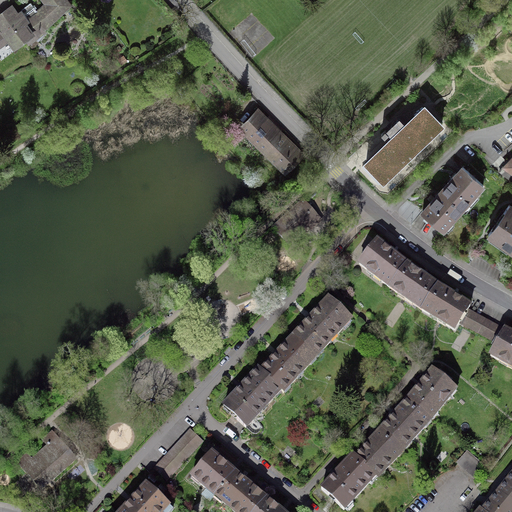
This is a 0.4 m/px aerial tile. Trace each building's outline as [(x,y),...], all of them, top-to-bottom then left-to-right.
[(25,40),(33,47),(45,33),(44,32),(45,31),(44,29),(70,5),(66,0),(43,0),(46,4),(42,8),(37,12),(35,9),(36,8),(35,6),(34,5),(33,6),(30,3),(21,10),(22,11),(20,12),(20,11),(16,14),(10,7),(2,13),(0,14),(0,27),(3,31),(0,33),(0,46),(9,40),(15,47),(16,47),(17,49),(23,44),(22,42),(25,40)] [(442,123),(426,106),(399,132),(394,127),(389,133),(391,136),(393,138),(366,164),(382,180),(442,123)] [(257,112),(243,127),(286,169),(300,155),(286,141),(278,133),(282,129),(269,116),(265,120),(257,112)] [(511,158),(504,166),(499,172),(511,181),(511,180),(511,158)] [(452,179),(441,191),(461,209),(483,185),(463,166),(452,179)] [(461,209),(441,191),(432,201),(422,211),(443,230),(461,209)] [(304,202),(274,229),(288,244),(305,228),(308,230),(320,219),(311,209),(304,202)] [(511,250),(511,207),(509,205),(489,234),(511,250)] [(503,270),(511,256),(485,240),(476,255),(489,262),(503,270)] [(377,242),(359,264),(390,288),(407,265),(395,256),(395,255),(393,253),(391,252),(390,252),(377,242)] [(390,288),(422,311),(437,286),(425,277),(423,275),(421,274),(420,274),(407,265),(390,288)] [(455,331),(460,323),(479,334),(486,320),(467,310),(470,306),(456,298),(456,297),(454,295),(452,294),(451,295),(437,286),(422,311),(455,331)] [(312,318),(294,337),(316,357),(351,320),(329,299),(312,318)] [(511,368),(511,334),(486,320),(479,334),(497,344),(490,356),(511,368)] [(316,357),(294,337),(278,355),(262,372),(259,370),(258,370),(283,393),(316,357)] [(241,389),(224,408),(246,428),(280,391),(283,393),(258,370),(241,389)] [(421,385),(408,400),(431,420),(456,390),(433,371),(421,385)] [(431,420),(408,400),(395,415),(382,430),(404,450),(431,420)] [(404,450),(382,430),(369,444),(356,458),(353,455),(353,456),(378,479),(404,450)] [(173,450),(155,469),(167,480),(203,442),(191,431),(173,450)] [(27,455),(18,463),(41,489),(71,462),(75,458),(52,433),(43,441),(48,446),(32,461),(27,455)] [(467,451),(458,462),(467,470),(476,478),(486,466),(467,451)] [(215,496),(235,473),(229,468),(212,454),(192,477),(215,496)] [(337,473),(322,490),(344,510),(375,476),(378,479),(353,456),(337,473)] [(250,486),(235,473),(215,496),(234,511),(254,511),(266,499),(250,486)] [(511,476),(508,481),(506,479),(505,480),(504,480),(503,481),(503,482),(502,483),(502,484),(504,486),(498,494),(509,502),(510,501),(511,502),(511,476)] [(132,501),(121,511),(173,511),(174,511),(168,506),(169,506),(147,485),(132,501)] [(511,511),(511,502),(510,501),(509,502),(498,494),(492,501),(490,499),(489,499),(488,500),(487,501),(487,502),(486,503),(486,504),(488,506),(483,511),(481,510),(479,511),(511,511)] [(266,499),(254,511),(281,511),(266,499)]
